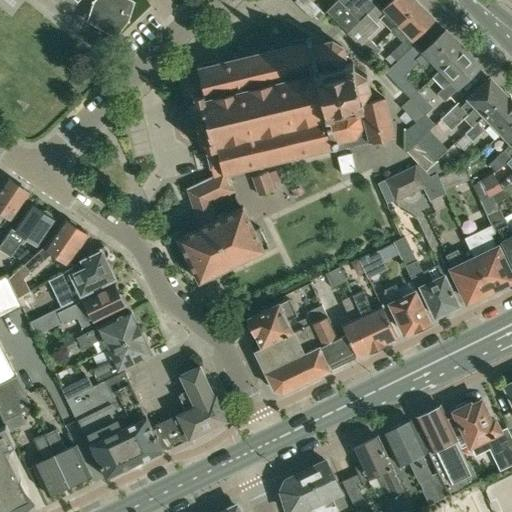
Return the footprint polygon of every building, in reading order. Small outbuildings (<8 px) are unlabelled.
[(75,0),(78,2),(79,0),(94,0),(94,1),(93,1),(92,2),(93,3),(87,22),(115,37),(128,21),(129,22),(130,21),(128,20),(134,1),(131,0),(75,0)] [(311,0),(297,0),(296,2),(313,19),(322,10),(311,0)] [(336,0),(327,10),(348,31),(368,14),(376,6),(370,0),(336,0)] [(392,29),(419,3),(416,0),(390,0),(383,8),(379,3),(376,6),(368,14),(348,31),(358,41),(387,12),(390,15),(384,21),(392,29)] [(417,42),(414,39),(435,19),(419,3),(392,29),(404,42),(391,54),(398,61),(416,43),(417,42)] [(424,50),(416,43),(398,61),(386,72),(397,84),(419,63),(424,68),(432,59),(441,68),(462,48),(445,30),(424,50)] [(294,156),(295,156),(296,156),(297,160),(300,159),(299,155),(300,155),(300,154),(314,151),(315,153),(317,152),(317,154),(331,151),(331,149),(332,149),(333,151),(338,150),(338,149),(370,141),(370,142),(394,136),(385,98),(373,101),(370,89),(371,89),(370,87),(369,87),(367,79),(368,79),(368,77),(366,75),(365,76),(358,71),(359,70),(355,68),(354,62),(342,65),(346,58),(344,47),(333,40),(313,45),(311,36),(307,37),(307,40),(304,40),(304,38),(290,42),(290,44),(288,44),(289,46),(275,50),(274,49),(273,49),(272,46),(269,46),(270,50),(269,50),(269,51),(255,54),(254,52),(252,53),(253,55),(239,58),(238,57),(237,58),(236,54),(233,55),(234,58),(233,59),(234,60),(219,63),(218,61),(216,61),(216,60),(202,63),(202,65),(201,65),(200,63),(197,64),(198,66),(187,69),(190,79),(189,79),(185,85),(187,93),(193,96),(194,102),(191,103),(193,111),(194,111),(196,123),(198,136),(199,136),(201,145),(202,144),(206,151),(207,151),(211,167),(214,176),(188,188),(200,227),(178,238),(193,268),(192,272),(195,273),(199,281),(263,250),(263,249),(268,247),(259,227),(254,229),(242,206),(216,219),(210,202),(233,190),(226,175),(226,174),(228,173),(229,175),(243,172),(242,170),(244,169),(244,167),(258,164),(259,164),(260,168),(264,167),(263,163),(278,159),(278,161),(280,161),(280,159),(293,155),(294,156)] [(438,94),(444,100),(480,66),(462,48),(441,68),(432,77),(444,88),(438,94)] [(484,115),(506,93),(496,82),(495,83),(490,79),(471,97),(470,96),(461,105),(459,102),(440,119),(451,130),(465,118),(472,126),(484,115)] [(492,123),(501,132),(511,121),(511,99),(506,93),(484,115),(472,126),(465,133),(473,141),(492,123)] [(410,99),(402,106),(406,111),(417,123),(426,116),(410,99)] [(407,151),(417,141),(435,125),(426,116),(416,123),(408,129),(407,151)] [(511,157),(511,121),(501,132),(511,143),(495,158),(503,166),(507,162),(511,157)] [(407,151),(420,164),(426,171),(435,161),(417,141),(407,151)] [(351,153),(337,156),(341,174),(355,171),(351,153)] [(511,157),(507,162),(511,167),(511,173),(501,184),(503,189),(511,184),(511,157)] [(435,161),(426,171),(430,175),(437,173),(442,168),(435,161)] [(430,175),(426,171),(420,164),(401,172),(411,194),(423,188),(425,186),(424,184),(439,177),(437,173),(430,175)] [(461,166),(439,177),(444,190),(467,179),(461,166)] [(259,194),(272,189),(266,172),(253,177),(259,194)] [(395,201),(411,194),(401,172),(376,182),(385,202),(394,198),(395,201)] [(11,219),(18,208),(29,192),(8,177),(0,188),(0,225),(1,226),(7,216),(11,219)] [(439,177),(424,184),(425,186),(423,188),(429,200),(444,192),(443,191),(444,190),(439,177)] [(473,187),(480,200),(483,198),(489,195),(485,187),(482,180),(473,185),(473,187)] [(511,234),(507,225),(500,209),(499,209),(496,203),(492,194),(491,194),(489,195),(483,198),(480,200),(484,208),(487,215),(488,214),(495,230),(495,231),(498,229),(511,258),(511,234)] [(38,245),(44,236),(55,219),(52,217),(51,214),(46,210),(43,211),(31,203),(14,228),(11,226),(0,241),(0,246),(12,254),(24,236),(38,245)] [(68,262),(76,251),(88,234),(76,227),(75,223),(71,220),(67,221),(64,218),(46,246),(45,246),(25,264),(31,271),(51,257),(54,253),(68,262)] [(511,280),(511,278),(491,235),(495,233),(491,224),(465,236),(475,259),(490,291),(491,290),(494,292),(501,288),(502,285),(511,280)] [(444,275),(427,283),(405,237),(394,243),(416,289),(420,287),(435,317),(447,311),(448,313),(456,309),(455,307),(458,306),(444,275)] [(100,247),(91,251),(93,256),(83,261),(86,267),(75,273),(72,267),(63,272),(75,298),(95,288),(95,287),(96,286),(114,277),(105,259),(108,255),(108,250),(105,247),(100,247)] [(379,250),(360,259),(369,279),(388,270),(379,250)] [(490,291),(475,259),(465,264),(458,250),(446,255),(468,301),(477,297),(480,298),(488,295),(488,291),(490,291)] [(358,258),(351,261),(358,275),(365,272),(358,258)] [(346,281),(340,269),(325,276),(331,289),(346,281)] [(19,273),(8,279),(18,298),(29,293),(19,273)] [(0,382),(15,374),(0,343),(0,315),(20,305),(5,275),(0,277),(0,382)] [(125,300),(123,295),(119,294),(115,284),(97,292),(96,290),(83,296),(84,300),(58,313),(63,324),(77,317),(82,327),(125,306),(124,303),(125,300)] [(383,291),(404,334),(429,322),(414,291),(400,298),(394,286),(383,291)] [(353,294),(378,347),(397,338),(382,305),(373,309),(363,289),(353,294)] [(351,320),(334,328),(349,360),(378,347),(353,294),(342,300),(351,320)] [(262,347),(293,332),(287,320),(297,316),(289,298),(279,304),(278,302),(248,317),(249,320),(247,324),(250,332),(255,333),(262,347)] [(307,317),(298,321),(301,328),(310,323),(327,315),(322,305),(305,313),(307,317)] [(108,347),(140,331),(131,311),(77,337),(82,347),(103,337),(108,347)] [(293,332),(262,347),(255,350),(274,390),(282,393),(349,360),(334,328),(327,315),(310,323),(320,346),(304,353),(293,332)] [(98,379),(133,362),(151,353),(140,331),(108,347),(113,359),(93,369),(98,379)] [(60,354),(76,347),(72,337),(56,344),(60,354)] [(156,425),(158,430),(167,448),(222,421),(224,415),(215,397),(200,365),(180,374),(188,392),(179,395),(186,411),(156,425)] [(90,387),(66,398),(77,420),(111,403),(120,422),(101,431),(103,436),(89,443),(106,477),(163,450),(125,370),(90,387)] [(16,376),(0,383),(0,410),(10,430),(25,422),(20,413),(32,407),(16,376)] [(66,398),(90,387),(85,376),(61,387),(66,398)] [(491,420),(490,419),(481,401),(471,405),(470,403),(468,404),(464,403),(458,406),(457,410),(454,411),(470,444),(471,444),(475,454),(489,447),(500,470),(511,463),(511,437),(507,426),(499,429),(494,419),(491,420)] [(440,405),(416,417),(431,450),(428,451),(437,472),(448,494),(478,480),(468,459),(466,459),(440,405)] [(411,420),(383,433),(398,464),(408,459),(429,503),(448,494),(437,472),(431,475),(421,453),(426,451),(411,420)] [(0,511),(9,507),(13,511),(18,511),(31,501),(28,498),(29,497),(18,475),(6,448),(15,444),(6,424),(0,426),(0,511)] [(46,434),(70,484),(90,475),(76,444),(66,449),(56,429),(46,434)] [(48,495),(70,484),(46,434),(34,439),(44,459),(34,464),(48,495)] [(403,490),(386,454),(377,436),(353,447),(361,464),(356,467),(362,480),(376,474),(393,511),(410,511),(413,511),(403,490)] [(341,491),(328,462),(325,461),(307,469),(322,500),(327,511),(335,511),(337,511),(330,496),(341,491)] [(337,511),(335,511),(327,511),(322,500),(307,469),(293,476),(285,481),(286,483),(284,487),(281,488),(284,499),(288,511),(337,511)]
